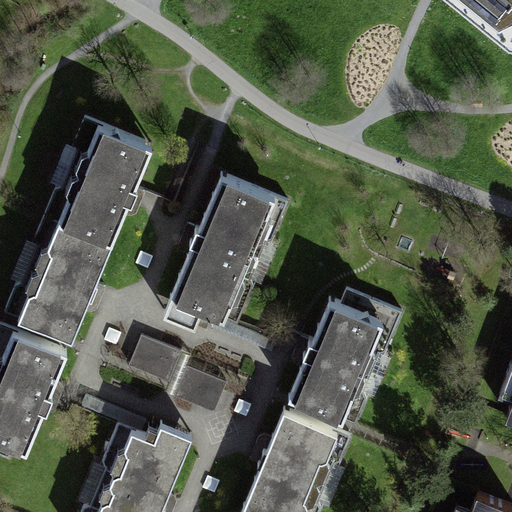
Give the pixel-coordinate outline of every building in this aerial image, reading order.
[(511,0),(455,0),(508,43),(511,43),(511,0)] [(152,135),(101,115),(0,368),(0,438),(27,450),(152,135)] [(273,186),(224,167),(173,296),(222,315),(273,186)] [(304,511),(385,314),(330,292),(240,511),(304,511)] [(180,363),(185,348),(141,332),(130,362),(179,380),(174,394),(216,409),(227,381),(180,363)] [(158,511),(191,430),(160,418),(153,436),(122,424),(86,511),(158,511)] [(509,511),(511,508),(511,499),(477,486),(467,511),(509,511)]
